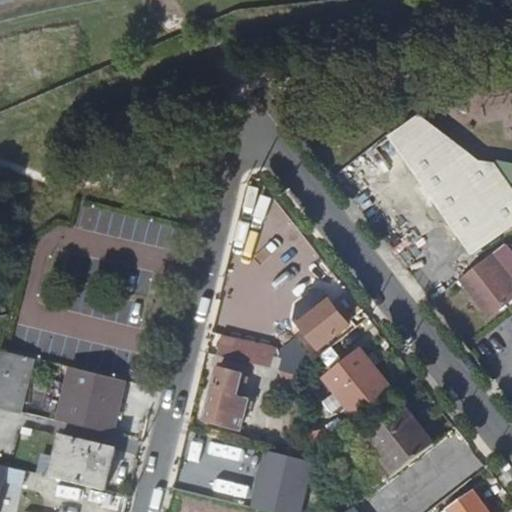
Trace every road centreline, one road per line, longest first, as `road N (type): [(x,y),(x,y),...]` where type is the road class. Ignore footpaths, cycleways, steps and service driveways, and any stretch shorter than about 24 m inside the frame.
road 1 (residential): [(237,161),(264,144),(511,452)]
road 2 (residential): [(237,161),(147,511)]
